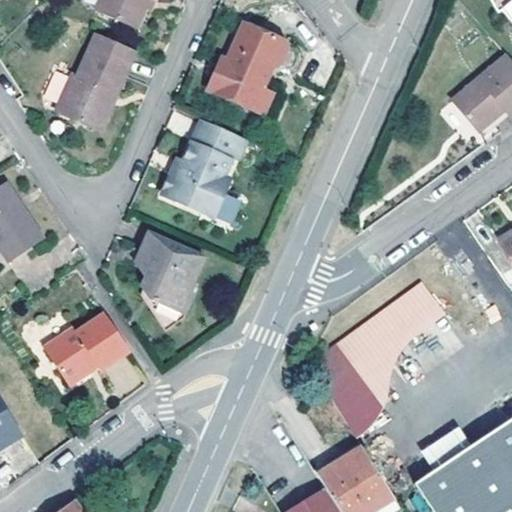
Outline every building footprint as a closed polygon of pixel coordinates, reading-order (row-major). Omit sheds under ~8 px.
[(97,0),(93,9),(134,26),(145,4),(142,2),(142,0),(97,0)] [(511,0),(490,0),(500,14),(504,12),(511,21),(511,0)] [(226,69),(265,85),(274,63),(281,59),(288,44),(284,36),(248,21),(231,58),(226,69)] [(137,49),(97,32),(79,75),(73,72),(57,110),(94,126),(110,89),(118,93),(137,49)] [(504,112),(509,117),(510,119),(511,117),(511,60),(505,52),(450,98),(477,133),(504,112)] [(226,69),(231,58),(225,55),(220,65),(226,69)] [(226,69),(220,65),(210,87),(217,90),(226,69)] [(226,69),(217,90),(256,107),(264,86),(265,85),(226,69)] [(264,86),(256,107),(267,111),(276,92),(264,86)] [(101,129),(118,93),(110,89),(94,126),(101,129)] [(482,139),(509,117),(504,112),(477,133),(482,139)] [(242,135),(202,117),(191,145),(230,162),(234,155),(242,135)] [(234,155),(240,158),(249,138),(242,135),(234,155)] [(225,175),(230,162),(191,145),(184,160),(189,162),(183,175),(174,171),(164,192),(204,210),(210,207),(217,192),(224,194),(232,178),(225,175)] [(180,158),(174,171),(183,175),(189,162),(184,160),(180,158)] [(6,181),(0,184),(0,247),(10,262),(44,238),(6,181)] [(210,207),(204,210),(215,215),(224,194),(217,192),(210,207)] [(511,258),(511,230),(499,239),(511,258)] [(145,289),(146,290),(153,301),(181,312),(206,256),(150,231),(143,247),(148,249),(139,265),(151,277),(145,289)] [(136,261),(139,265),(148,249),(143,247),(136,261)] [(342,342),(360,371),(450,314),(432,285),(342,342)] [(172,333),(181,312),(153,301),(146,290),(142,297),(168,331),(172,333)] [(131,348),(106,311),(78,329),(75,325),(45,345),(69,383),(90,368),(88,365),(95,359),(101,368),(131,348)] [(350,428),(383,408),(360,371),(342,342),(310,362),(350,428)] [(88,365),(90,368),(94,373),(101,368),(95,359),(88,365)] [(0,448),(23,435),(0,398),(0,448)] [(511,511),(511,419),(415,485),(433,511),(511,511)] [(317,477),(363,448),(360,443),(314,472),(317,477)] [(317,477),(325,490),(339,511),(372,511),(395,498),(363,448),(317,477)] [(339,511),(325,490),(289,511),(339,511)] [(372,511),(401,511),(403,511),(395,498),(372,511)] [(57,511),(80,511),(73,501),(57,511)]
